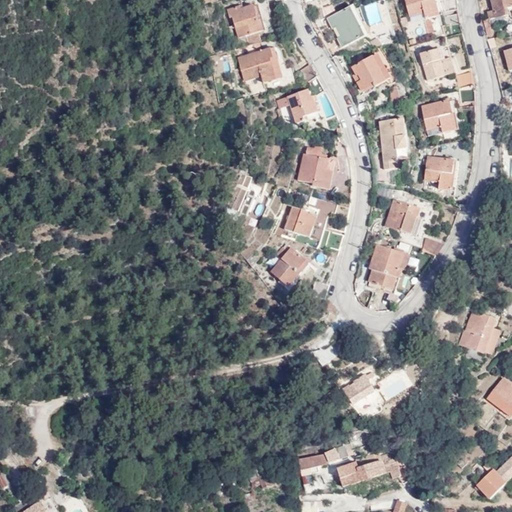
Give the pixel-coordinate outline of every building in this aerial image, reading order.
[(381,0),(375,1),(376,2),(381,21),(389,19),(384,0),(381,0)] [(437,15),(433,0),(405,0),(409,15),(424,12),(426,18),(437,15)] [(455,11),(452,0),(448,0),(445,1),(447,12),(455,11)] [(487,14),(489,22),(505,17),(509,32),(511,31),(511,22),(509,10),(511,7),(511,2),(511,0),(489,0),(492,13),(487,14)] [(238,37),(264,31),(261,21),(258,21),(254,4),(240,7),(239,5),(226,8),(228,16),(232,16),(238,37)] [(335,40),(338,45),(354,41),(363,36),(365,35),(350,6),(322,20),(324,25),(328,23),(332,31),(335,29),(339,37),(335,40)] [(457,24),(455,15),(439,19),(440,27),(457,24)] [(482,23),(485,37),(492,35),(489,22),(482,23)] [(262,81),(276,78),(272,61),(278,60),(276,47),(238,56),(244,79),(261,76),(262,81)] [(425,78),(453,71),(450,57),(444,58),(442,48),(419,53),(425,78)] [(378,52),(373,55),(386,81),(390,79),(378,52)] [(386,81),(373,55),(354,65),(359,75),(361,79),(356,82),(360,90),(371,84),(373,88),(386,81)] [(272,61),(276,78),(281,77),(278,60),(272,61)] [(308,88),(286,96),(323,89),(309,64),(297,70),(308,88)] [(468,67),(463,69),(464,72),(465,82),(472,81),(468,67)] [(465,82),(464,72),(454,74),(455,84),(465,82)] [(466,92),(465,86),(458,86),(459,100),(467,100),(466,92)] [(286,96),(289,105),(295,123),(305,120),(304,116),(318,111),(312,96),(323,89),(286,96)] [(391,99),(398,97),(397,90),(390,90),(391,99)] [(286,96),(276,97),(279,107),(289,105),(286,96)] [(443,132),(456,128),(450,100),(422,106),(427,131),(442,127),(443,132)] [(379,121),(382,160),(393,159),(393,169),(407,158),(403,119),(379,121)] [(320,156),(322,146),(313,146),(307,145),(305,152),(320,156)] [(330,159),(320,156),(305,152),(303,152),(297,178),(313,182),(313,185),(329,189),(333,172),(327,170),(330,159)] [(447,187),(452,159),(451,158),(452,155),(441,153),(440,157),(427,156),(424,178),(438,181),(438,184),(447,187)] [(336,160),(330,159),(327,170),(333,172),(336,160)] [(393,159),(382,160),(383,170),(393,169),(393,159)] [(447,187),(451,188),(456,159),(452,159),(447,187)] [(411,233),(420,208),(392,198),(383,225),(411,233)] [(309,235),(313,224),(308,223),(312,212),(307,210),(309,204),(304,202),(301,208),(292,205),(284,226),(309,235)] [(236,211),(234,218),(241,221),(244,213),(236,211)] [(308,223),(313,224),(317,213),(312,212),(308,223)] [(256,227),(261,216),(251,213),(247,223),(256,227)] [(325,244),(333,246),(336,233),(330,231),(325,244)] [(336,233),(333,246),(338,248),(342,235),(336,233)] [(419,250),(428,253),(435,255),(442,243),(435,241),(423,238),(419,250)] [(397,266),(401,251),(376,243),(371,257),(375,259),(372,268),(368,280),(391,288),(395,276),(400,277),(403,268),(397,266)] [(290,247),(282,244),(275,252),(281,257),(290,247)] [(290,247),(281,257),(270,269),(286,282),(297,270),(300,272),(309,262),(292,248),(290,247)] [(407,253),(401,251),(397,266),(403,268),(407,253)] [(312,292),(314,293),(317,288),(320,281),(315,280),(312,292)] [(317,288),(314,293),(324,296),(328,283),(320,281),(317,288)] [(485,354),(493,330),(496,318),(480,313),(479,315),(471,313),(467,326),(473,327),(472,330),(466,328),(463,334),(458,345),(485,354)] [(424,338),(437,348),(444,336),(429,327),(424,338)] [(499,331),(493,330),(485,354),(492,355),(499,331)] [(437,348),(424,338),(423,340),(427,343),(437,348)] [(379,386),(368,371),(343,390),(354,405),(364,397),(371,406),(381,398),(374,390),(379,386)] [(500,382),(511,390),(511,385),(511,384),(511,383),(503,377),(500,382)] [(511,417),(511,390),(500,382),(487,398),(511,417)] [(324,454),(297,460),(299,470),(309,469),(348,457),(344,445),(324,453),(324,454)] [(397,464),(388,454),(356,464),(355,462),(337,469),(344,488),(391,473),(393,479),(397,478),(400,474),(397,464)] [(472,482),(483,469),(475,463),(465,476),(472,482)] [(503,483),(511,473),(511,471),(504,465),(497,474),(490,468),(474,488),(491,501),(505,485),(503,483)] [(0,474),(0,486),(0,487),(8,484),(3,473),(0,474)] [(270,484),(267,473),(256,476),(260,488),(270,484)] [(14,507),(17,511),(49,511),(42,500),(31,507),(27,500),(14,507)] [(404,511),(407,504),(397,500),(393,511),(404,511)]
